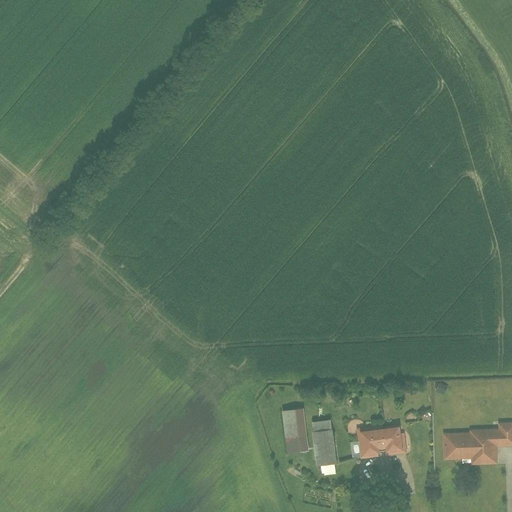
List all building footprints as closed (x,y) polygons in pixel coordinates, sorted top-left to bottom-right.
[(441,382),(438,389),(445,393),(449,387),(441,382)] [(307,406),(287,409),(293,451),(313,449),(307,406)] [(318,421),(319,430),(337,428),(336,418),(318,421)] [(473,431),(448,432),(449,458),(475,457),(476,464),(501,463),(501,444),(511,443),(511,420),(502,421),(502,427),(473,428),(473,431)] [(381,424),(360,427),(364,454),(384,452),(384,446),(391,445),(393,453),(410,451),(407,424),(381,428),(381,424)] [(337,428),(319,430),(323,463),(342,460),(337,428)]
